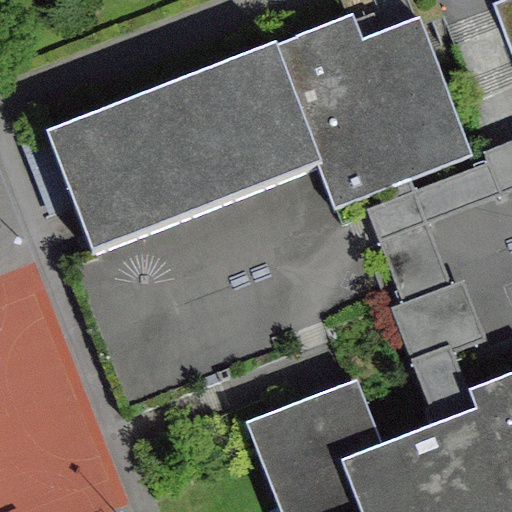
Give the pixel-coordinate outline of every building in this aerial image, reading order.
[(511,5),(497,11),(511,49),(511,5)] [(350,29),(272,59),(319,177),(335,217),(361,206),(408,188),(470,163),(417,29),(359,52),(350,29)] [(270,56),(41,142),(87,264),(319,177),(272,59),(270,56)] [(500,200),(511,195),(511,145),(483,158),(500,200)] [(500,200),(483,158),(470,163),(408,188),(425,230),(500,200)] [(425,230),(408,188),(361,206),(401,308),(448,289),(425,230)] [(448,289),(401,308),(385,314),(405,367),(446,352),(482,337),(461,284),(448,289)] [(496,338),(459,350),(470,383),(507,371),(496,338)] [(446,352),(405,367),(425,411),(461,397),(446,352)] [(511,511),(511,377),(461,397),(425,411),(432,429),(383,448),(357,382),(246,425),(279,511),(511,511)]
